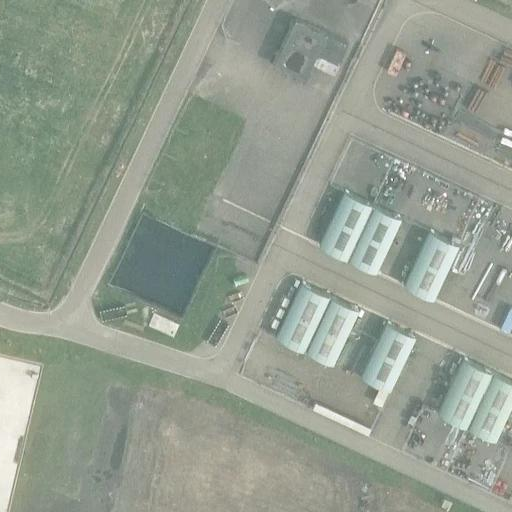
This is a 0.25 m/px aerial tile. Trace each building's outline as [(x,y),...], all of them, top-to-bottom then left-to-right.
[(317,52),(323,55),(319,63),(333,70),(346,42),(295,17),(272,64),(304,79),(317,52)] [(419,73),(394,128),(449,153),(474,98),(419,73)] [(373,275),(398,220),(341,194),(316,249),(373,275)] [(402,287),(431,301),(458,246),(428,232),(402,287)] [(332,366),(358,311),(300,283),(274,338),(332,366)] [(390,391),(416,336),(386,322),(360,377),(390,391)] [(497,443),(511,410),(511,383),(465,362),(440,417),(497,443)]
